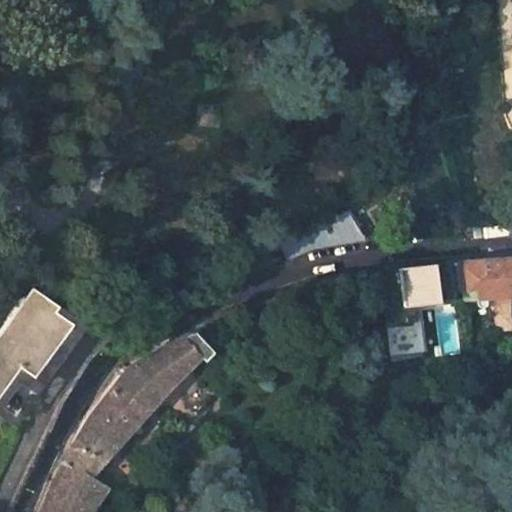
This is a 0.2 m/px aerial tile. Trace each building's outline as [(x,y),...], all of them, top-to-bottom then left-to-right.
[(330,213),(326,205),(275,235),(284,256),(299,249),(357,239),(340,208),(330,213)] [(511,257),(484,259),(483,271),(482,291),(511,297),(511,257)] [(483,271),(484,259),(448,262),(449,273),(483,271)] [(373,269),(378,323),(406,320),(404,304),(442,301),(437,263),(373,269)] [(27,376),(65,322),(29,297),(21,309),(14,304),(0,323),(0,381),(5,374),(0,370),(0,366),(5,360),(27,376)] [(237,353),(253,335),(228,314),(215,319),(186,345),(175,335),(120,369),(91,404),(69,443),(71,447),(65,462),(87,475),(196,354),(224,377),(241,357),(237,353)] [(0,424),(3,427),(73,328),(65,322),(27,376),(5,360),(0,366),(0,370),(5,374),(0,381),(0,424)] [(89,511),(105,486),(87,475),(65,462),(59,462),(52,473),(39,510),(39,511),(89,511)]
